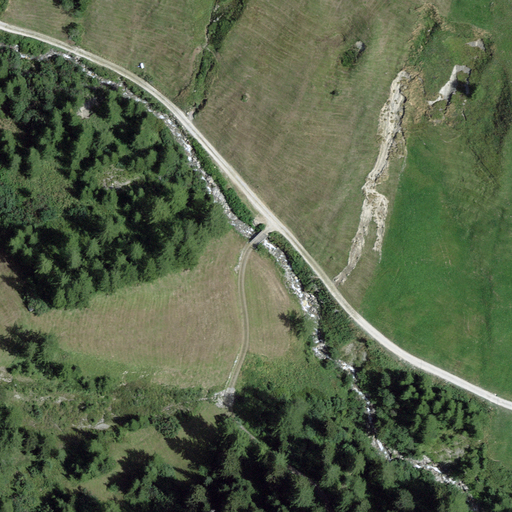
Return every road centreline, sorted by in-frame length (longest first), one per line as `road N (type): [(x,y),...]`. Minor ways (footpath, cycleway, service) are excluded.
road 1 (track): [(273,220),(250,242),(241,269),(246,332),(225,399),(237,441),(332,486),(353,511)]
road 2 (track): [(273,220),(157,89),(98,56),(0,21)]
road 3 (track): [(511,401),(486,394),(355,313),(273,220)]
